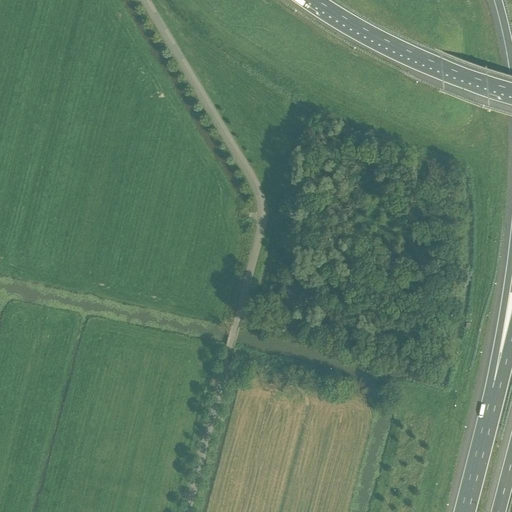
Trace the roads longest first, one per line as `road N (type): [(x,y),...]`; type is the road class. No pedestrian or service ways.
road 1 (unclassified): [(189,511),(262,210),(257,188),(144,0)]
road 2 (motorway): [(316,0),(412,53),(511,88)]
road 3 (motorway): [(511,244),(494,392)]
road 4 (motorway): [(494,392),(464,511)]
